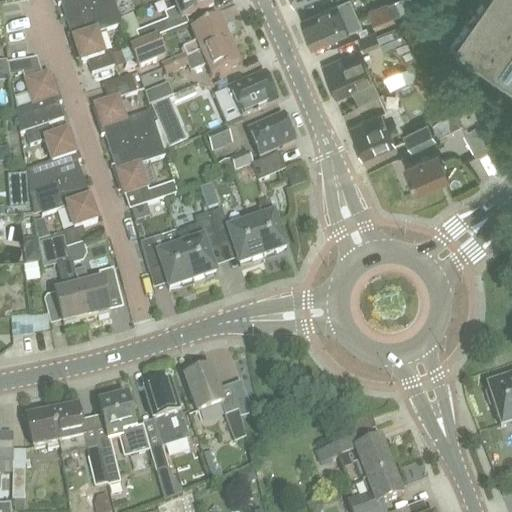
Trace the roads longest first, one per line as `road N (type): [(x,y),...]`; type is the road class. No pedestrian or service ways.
road 1 (residential): [(147,348),(32,0)]
road 2 (tertiary): [(351,229),(327,141),(264,0)]
road 3 (secondary): [(147,348),(330,318)]
road 4 (secondary): [(476,511),(410,358)]
road 5 (secondary): [(0,378),(147,348)]
